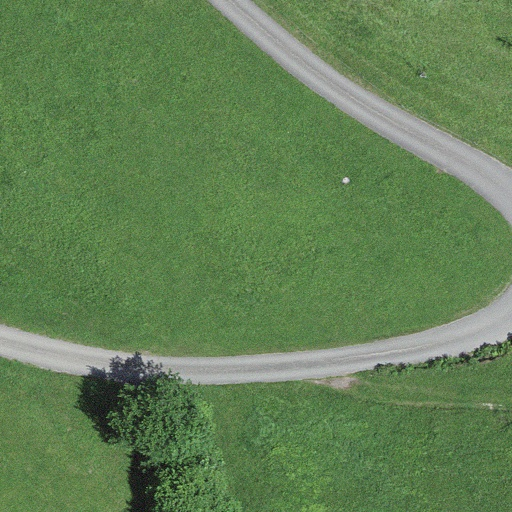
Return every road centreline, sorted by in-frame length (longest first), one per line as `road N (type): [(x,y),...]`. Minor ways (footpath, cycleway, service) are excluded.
road 1 (unclassified): [(511,311),(384,354),(199,373),(91,364),(0,340)]
road 2 (unclassified): [(229,0),(344,95),(511,194)]
road 3 (track): [(315,365),(357,395),(511,396)]
